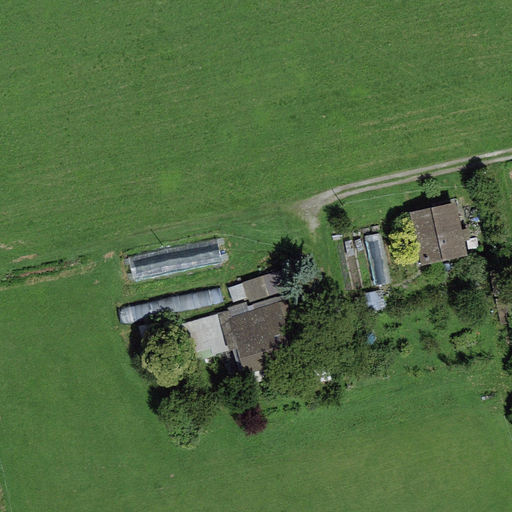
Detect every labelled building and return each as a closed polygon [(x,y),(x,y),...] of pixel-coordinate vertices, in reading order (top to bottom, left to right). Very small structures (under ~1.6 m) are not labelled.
[(455,203),(409,213),(421,267),(467,257),(464,240),(469,239),(467,229),(461,230),(455,203)] [(218,232),(125,254),(132,285),(225,262),(218,232)] [(380,233),(362,237),(372,287),(391,283),(380,233)] [(279,271),(242,283),(243,284),(227,289),(231,303),(247,298),(249,303),(285,291),(279,271)] [(220,286),(120,305),(123,323),(224,303),(220,286)] [(221,318),(242,377),(312,351),(291,292),(221,318)] [(216,315),(181,325),(192,361),(227,351),(216,315)]
